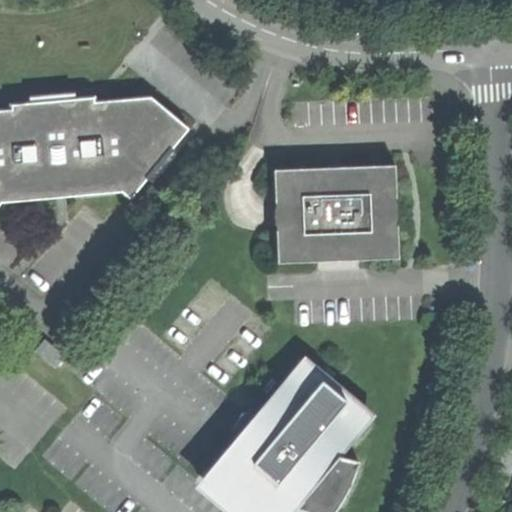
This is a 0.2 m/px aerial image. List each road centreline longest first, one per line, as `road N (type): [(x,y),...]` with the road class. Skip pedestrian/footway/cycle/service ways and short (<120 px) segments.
road 1 (residential): [(492,50),(499,253),(492,353),(446,511)]
road 2 (unclassified): [(213,0),(269,29),(340,50),(492,50)]
